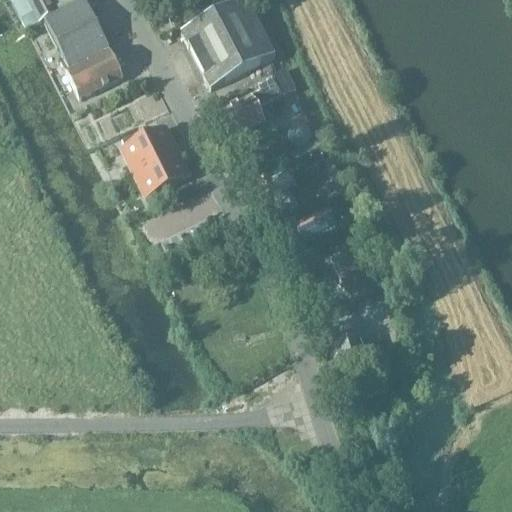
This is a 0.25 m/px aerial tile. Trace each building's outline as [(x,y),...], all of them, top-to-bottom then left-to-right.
[(64,1),(52,7),(48,0),(25,0),(39,25),(68,9),(64,1)] [(217,0),(224,14),(246,3),(244,0),(217,0)] [(246,3),(224,14),(180,36),(210,94),(275,60),(246,3)] [(79,103),(122,82),(83,4),(44,24),(62,60),(58,62),(79,103)] [(281,98),(272,82),(258,90),(260,95),(220,115),(233,141),(263,126),(255,112),(281,98)] [(175,155),(163,131),(137,144),(134,137),(120,144),(124,151),(120,153),(132,177),(175,155)] [(324,164),(314,146),(296,155),(296,156),(289,160),(299,178),(324,164)] [(187,179),(175,155),(132,177),(145,201),(148,199),(152,206),(165,199),(162,192),(187,179)] [(282,197),(294,190),(288,178),(275,184),(273,180),(254,190),(272,224),(291,214),(282,197)] [(333,229),(325,212),(292,228),(301,246),(333,229)] [(355,250),(329,262),(350,306),(379,292),(359,248),(355,250)] [(339,380),(370,370),(358,332),(327,342),(339,380)]
